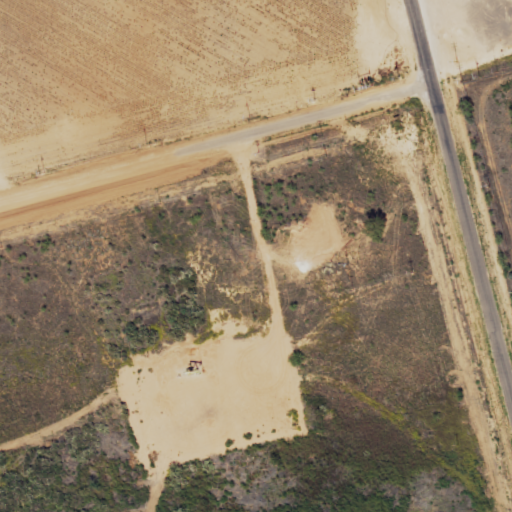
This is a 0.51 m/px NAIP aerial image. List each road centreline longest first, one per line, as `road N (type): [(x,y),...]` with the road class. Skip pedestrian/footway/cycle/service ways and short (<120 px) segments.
road 1 (residential): [(0,236),(347,147),(413,147)]
road 2 (residential): [(511,442),(428,162),(413,147)]
